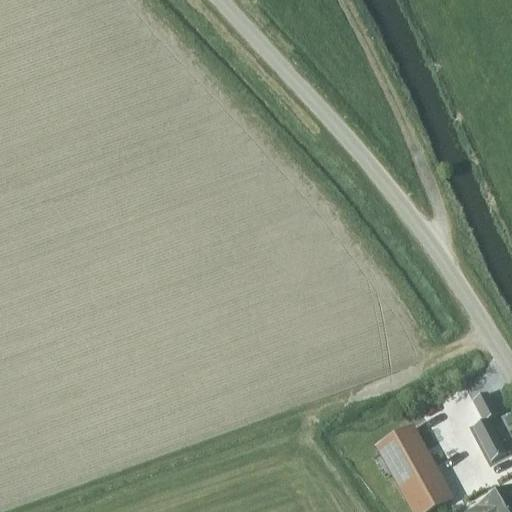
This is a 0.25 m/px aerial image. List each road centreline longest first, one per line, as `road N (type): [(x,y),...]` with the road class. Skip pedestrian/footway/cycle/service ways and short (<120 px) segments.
road 1 (unclassified): [(447,268),(376,174),(220,0)]
road 2 (unclassified): [(447,268),(433,198),(341,0)]
road 3 (unclassified): [(511,375),(447,268)]
